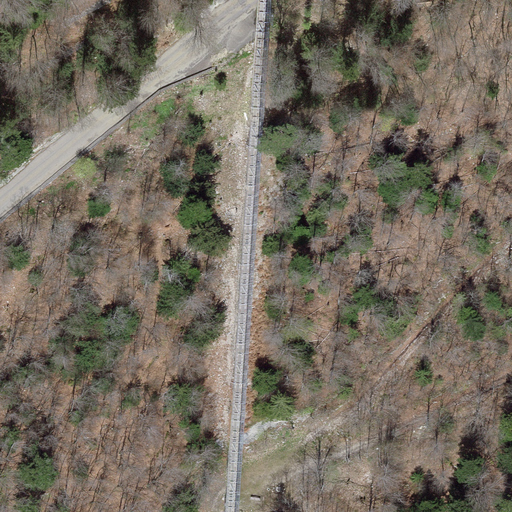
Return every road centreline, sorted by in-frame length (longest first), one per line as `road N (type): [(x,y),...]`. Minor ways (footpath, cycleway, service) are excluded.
road 1 (tertiary): [(0,203),(258,0)]
road 2 (track): [(279,471),(357,446),(511,376)]
